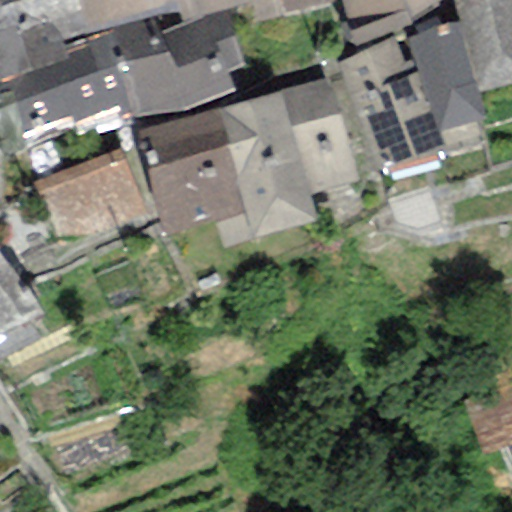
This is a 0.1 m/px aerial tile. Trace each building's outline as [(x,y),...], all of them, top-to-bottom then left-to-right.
[(0,0),(0,84),(7,81),(93,52),(91,45),(86,31),(76,0),(0,0)] [(76,0),(86,31),(151,13),(183,3),(182,0),(76,0)] [(194,0),(198,14),(254,0),(194,0)] [(335,0),(278,0),(284,16),(335,0)] [(441,0),(341,0),(345,20),(404,11),(411,28),(446,16),(441,0)] [(511,0),(450,0),(454,24),(477,92),(511,82),(511,0)] [(444,150),(439,133),(405,40),(402,31),(411,28),(404,11),(348,32),(357,56),(339,62),(377,172),(444,150)] [(243,67),(224,12),(156,33),(151,13),(86,31),(91,45),(108,39),(130,104),(134,122),(234,94),(225,71),(243,67)] [(454,24),(405,40),(439,133),(486,117),(477,92),(454,24)] [(108,39),(91,45),(93,52),(7,81),(24,131),(65,118),(68,125),(130,104),(108,39)] [(328,80),(216,109),(243,215),(250,240),(318,222),(310,193),(354,181),(328,80)] [(135,131),(161,235),(243,215),(216,109),(135,131)] [(118,152),(37,183),(61,245),(142,215),(118,152)] [(0,255),(0,336),(37,313),(0,255)] [(491,441),(511,436),(511,387),(481,393),(491,441)]
